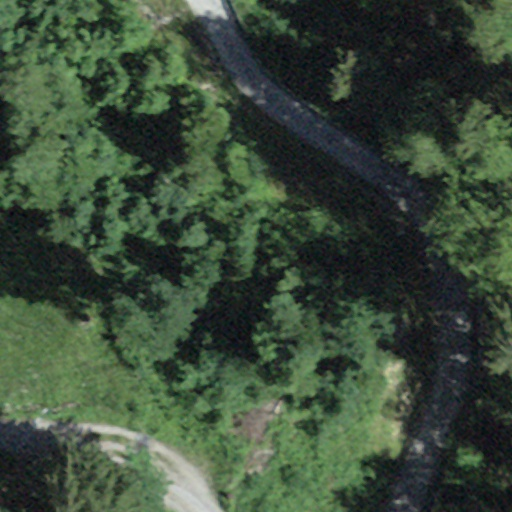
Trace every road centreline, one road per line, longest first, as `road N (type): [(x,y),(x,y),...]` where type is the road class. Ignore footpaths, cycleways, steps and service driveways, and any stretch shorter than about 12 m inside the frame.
road 1 (track): [(213,0),(289,103),(436,238),(461,318),(441,428),(409,511)]
road 2 (track): [(194,511),(150,454),(0,423)]
